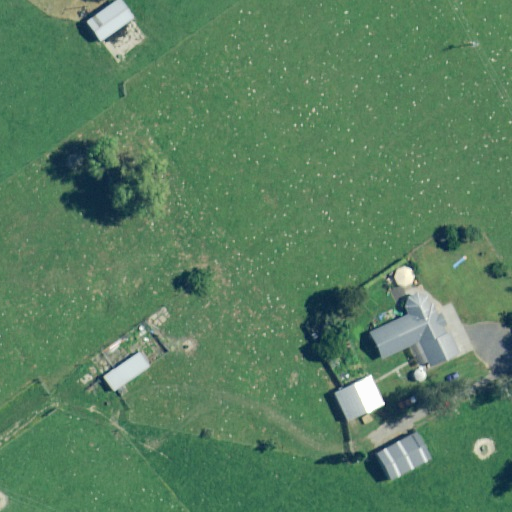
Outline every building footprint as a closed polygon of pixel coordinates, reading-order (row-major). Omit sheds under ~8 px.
[(130,19),(117,0),(115,0),(84,22),(98,41),(130,19)] [(401,267),(395,270),(393,272),(393,273),(392,275),(392,277),(392,279),(392,280),(393,282),(394,284),(395,285),(397,286),(398,287),(400,287),(402,287),(404,287),(406,287),(407,286),(409,285),(410,284),(411,283),(412,281),(413,279),(413,277),(413,275),(412,274),(412,272),(411,271),(409,269),(408,268),(406,267),(404,267),(403,267),(401,267)] [(416,292),(405,297),(402,306),(406,316),(368,333),(380,360),(411,346),(420,365),(426,362),(428,367),(459,353),(441,312),(437,314),(433,302),(431,303),(427,295),(416,292)] [(317,330),(308,335),(314,347),(323,342),(317,330)] [(137,374),(140,378),(146,373),(144,370),(148,367),(138,353),(102,377),(112,391),(114,389),(120,397),(128,392),(123,384),(137,374)] [(338,355),(326,363),(338,384),(351,376),(338,355)] [(426,378),(421,367),(410,372),(416,383),(426,378)] [(345,421),(382,403),(369,376),(332,393),(345,421)] [(424,461),(409,433),(374,453),(388,480),(424,461)]
